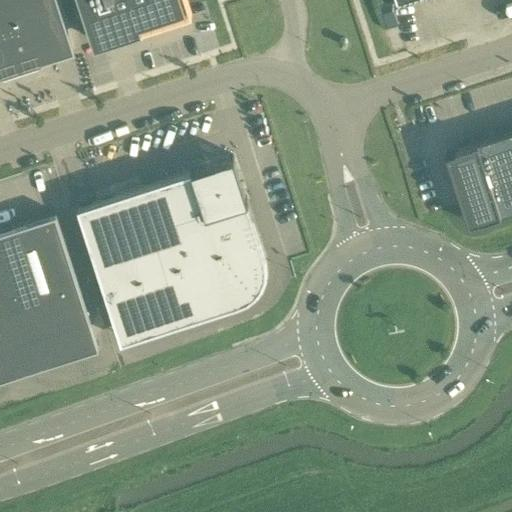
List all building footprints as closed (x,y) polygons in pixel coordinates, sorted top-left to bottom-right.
[(72,50),(73,49),(57,0),(0,0),(0,68),(13,64),(15,68),(16,67),(15,64),(24,61),(25,65),(27,64),(26,60),(70,46),(72,50)] [(79,0),(92,39),(155,18),(152,9),(180,0),(79,0)] [(446,151),(469,223),(511,208),(511,128),(455,147),(455,148),(446,151)] [(110,284),(125,331),(235,295),(244,292),(251,287),(256,280),(259,272),(260,263),(259,255),(241,201),(247,199),(233,154),(191,168),(191,169),(79,205),(105,286),(110,284)] [(0,372),(97,342),(55,212),(0,229),(0,372)]
